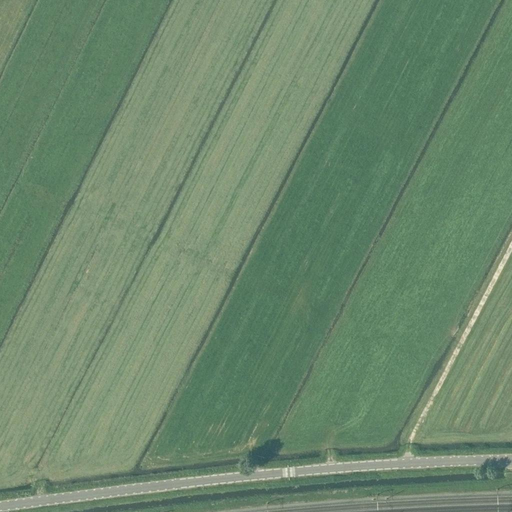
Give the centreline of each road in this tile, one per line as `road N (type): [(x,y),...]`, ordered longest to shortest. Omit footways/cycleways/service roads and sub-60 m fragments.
road 1 (tertiary): [(511,459),(403,462),(0,505)]
road 2 (track): [(403,462),(511,245)]
